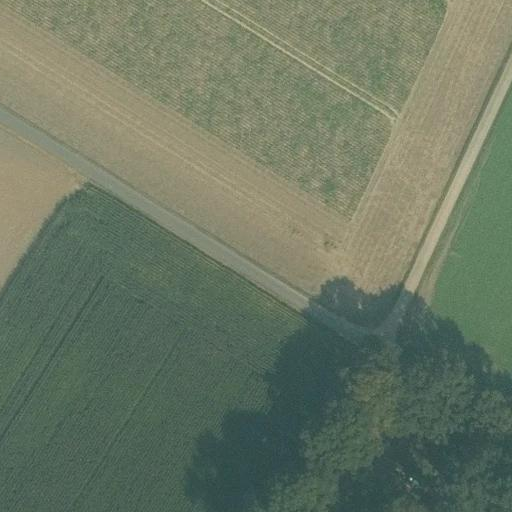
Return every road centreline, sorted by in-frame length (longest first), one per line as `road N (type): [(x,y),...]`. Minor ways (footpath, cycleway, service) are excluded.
road 1 (track): [(379,351),(0,116)]
road 2 (track): [(511,68),(379,351)]
road 3 (track): [(379,351),(282,511)]
road 4 (track): [(511,433),(379,351)]
